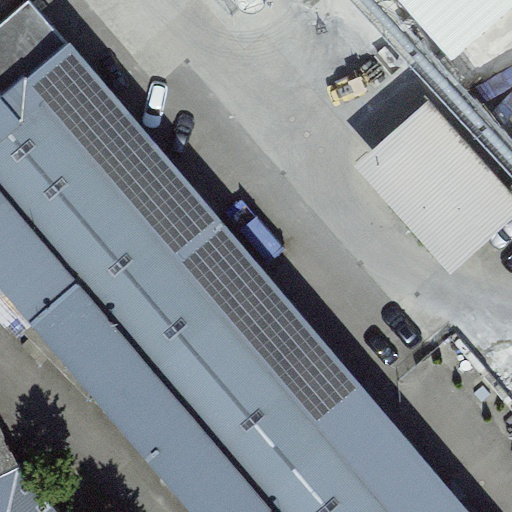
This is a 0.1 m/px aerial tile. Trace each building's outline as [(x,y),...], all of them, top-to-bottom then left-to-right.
[(0,270),(206,511),(470,511),(32,0),(29,0),(0,25),(0,270)] [(511,0),(413,0),(457,49),(511,0)] [(377,166),(453,247),(481,221),(483,224),(510,199),(440,123),(413,147),(406,139),(377,166)] [(0,477),(24,467),(0,417),(0,477)] [(62,511),(24,467),(0,477),(0,511),(62,511)]
